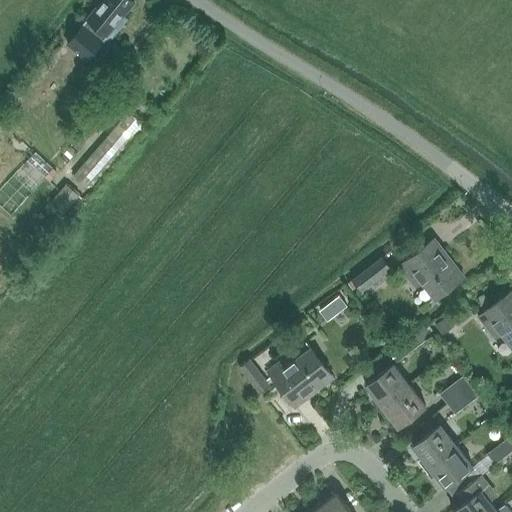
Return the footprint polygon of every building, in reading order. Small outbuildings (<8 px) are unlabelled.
[(84,24),(67,45),(87,61),(104,40),(107,43),(110,39),(119,27),(116,25),(134,2),(131,0),(103,0),(87,20),(84,24)] [(78,168),(78,169),(72,175),(86,187),(119,150),(121,153),(135,137),(118,122),(78,168)] [(434,238),(398,267),(415,288),(421,283),(434,299),(464,276),(434,238)] [(352,281),(361,291),(390,268),(381,257),(352,281)] [(511,291),(477,318),(494,340),(500,335),(511,349),(511,291)] [(339,295),(320,310),(328,319),(346,305),(339,295)] [(434,324),(442,334),(454,323),(446,314),(434,324)] [(424,325),(396,346),(404,356),(431,335),(424,325)] [(267,370),(285,393),(295,406),(333,377),(310,347),(293,360),(288,354),(267,370)] [(237,364),(259,391),(268,384),(249,359),(237,364)] [(373,399),(380,407),(410,384),(394,363),(366,384),(376,397),(373,399)] [(440,393),(448,403),(472,385),(464,374),(440,393)] [(410,384),(380,407),(386,416),(389,414),(398,426),(425,405),(410,384)] [(472,385),(448,403),(455,413),(479,394),(472,385)] [(420,459),(426,467),(456,444),(441,424),(413,445),(422,457),(420,459)] [(486,453),(494,464),(511,449),(511,437),(511,435),(486,453)] [(456,444),(426,467),(433,476),(435,474),(445,486),(473,466),(456,444)] [(463,503),(454,510),(454,511),(495,511),(497,511),(490,501),(481,490),(488,485),(480,475),(470,482),(455,494),(463,503)] [(322,500),(313,507),(317,511),(351,511),(336,492),(324,502),(322,500)]
